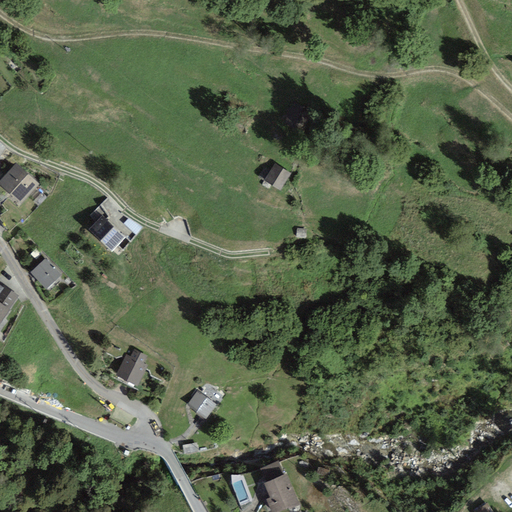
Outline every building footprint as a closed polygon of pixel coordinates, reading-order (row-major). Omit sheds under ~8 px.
[(305,109),(293,104),(285,120),(298,126),(305,109)] [(15,164),(0,180),(0,186),(20,204),(38,185),(15,164)] [(275,164),(264,181),(280,191),(291,173),(275,164)] [(102,216),(88,231),(112,253),(126,237),(102,216)] [(306,229),(297,228),(296,237),(305,238),(306,229)] [(46,259),(31,272),(46,289),(61,276),(46,259)] [(17,297),(0,284),(0,323),(10,309),(9,309),(17,297)] [(126,355),(116,376),(138,386),(147,364),(143,362),(146,355),(134,350),(131,357),(126,355)] [(216,404),(198,391),(187,406),(206,419),(216,404)] [(260,469),(265,483),(284,475),(279,461),(260,469)] [(265,483),(264,484),(270,498),(266,499),(271,511),(280,511),(300,504),(287,473),(284,475),(265,483)] [(471,511),(492,511),(487,503),(471,511)]
